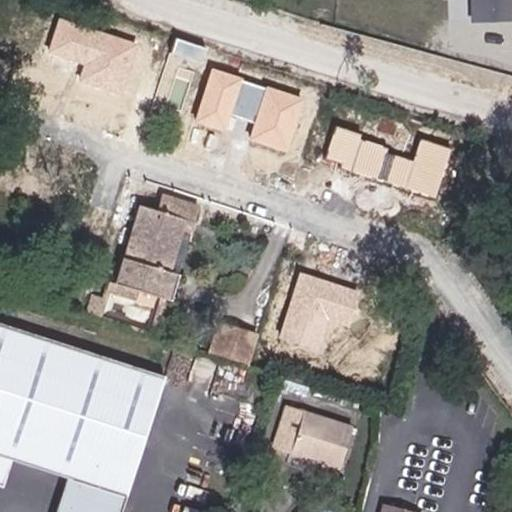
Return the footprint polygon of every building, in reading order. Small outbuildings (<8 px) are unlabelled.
[(511,0),(472,0),(472,20),(511,20),(511,0)] [(158,210),(195,222),(203,198),(167,187),(158,210)] [(158,210),(136,203),(116,281),(178,299),(187,268),(173,264),(182,229),(192,231),(195,222),(158,210)] [(14,456),(70,471),(59,511),(127,511),(166,371),(0,321),(0,484),(5,486),(14,456)] [(253,370),(261,340),(220,328),(212,358),(253,370)] [(369,426),(302,404),(289,446),(355,468),(369,426)] [(384,498),(380,511),(427,511),(428,511),(384,498)]
